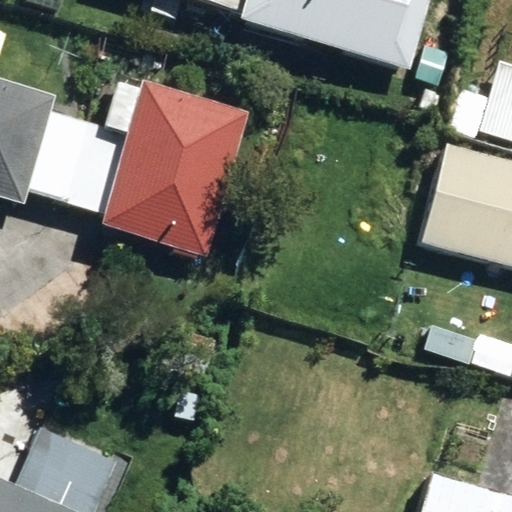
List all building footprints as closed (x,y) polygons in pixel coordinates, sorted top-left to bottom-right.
[(419,0),(139,0),(233,24),(228,42),(397,88),(419,0)] [(493,76),(511,81),(511,54),(500,51),(493,76)] [(468,150),(511,159),(511,88),(485,82),(468,150)] [(93,142),(74,137),(52,220),(95,231),(91,244),(198,271),(237,127),(132,100),(129,108),(104,102),(93,142)] [(17,210),(52,220),(74,137),(40,128),(44,113),(0,101),(0,218),(14,222),(17,210)] [(405,291),(449,300),(455,269),(511,282),(511,186),(433,168),(405,291)] [(390,348),(440,358),(442,346),(453,349),(457,330),(396,317),(390,348)] [(177,376),(200,383),(209,357),(186,349),(177,376)] [(0,511),(80,511),(97,476),(20,444),(0,488),(0,511)] [(412,511),(511,511),(418,488),(412,511)]
